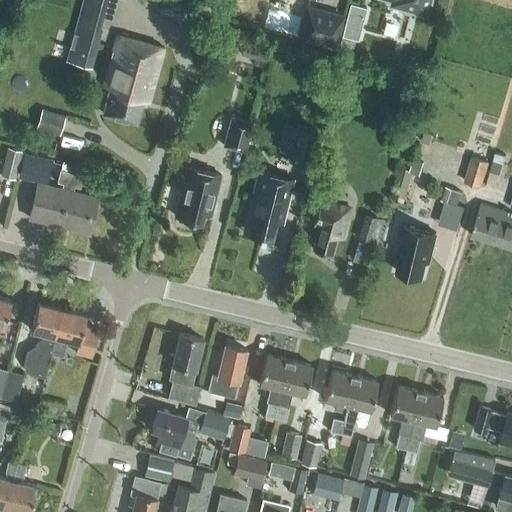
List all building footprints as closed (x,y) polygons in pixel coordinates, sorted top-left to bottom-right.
[(392,0),(392,3),(425,12),(428,0),(392,0)] [(355,1),(347,35),(364,38),(371,5),(355,1)] [(335,48),(345,14),(306,3),(296,38),(335,48)] [(94,55),(105,15),(86,9),(82,24),(76,22),(69,48),(94,55)] [(149,101),(164,47),(117,34),(103,85),(109,86),(102,112),(137,122),(143,100),(149,101)] [(263,61),(267,47),(244,40),(240,54),(263,61)] [(60,135),(65,114),(42,108),(36,129),(60,135)] [(244,152),(253,121),(231,115),(222,146),(244,152)] [(314,159),(321,131),(285,122),(279,151),(314,159)] [(15,179),(22,150),(7,146),(0,175),(15,179)] [(42,179),(48,158),(23,151),(17,172),(42,179)] [(472,156),(464,181),(481,187),(489,161),(472,156)] [(413,158),(409,170),(414,171),(420,174),(424,161),(413,158)] [(211,214),(221,174),(186,166),(174,215),(202,222),(204,212),(211,214)] [(58,224),(71,171),(60,169),(57,181),(63,183),(61,188),(38,182),(29,217),(58,224)] [(281,222),(292,178),(259,170),(249,209),(256,211),(250,233),(270,238),(275,220),(281,222)] [(71,171),(58,224),(88,232),(96,197),(73,191),(74,185),(80,187),(83,174),(71,171)] [(446,186),(442,198),(457,203),(461,191),(446,186)] [(344,230),(350,207),(320,199),(308,239),(314,241),(312,249),(331,254),(338,229),(344,230)] [(511,246),(511,212),(481,203),(471,234),(511,246)] [(375,243),(383,219),(364,213),(357,237),(375,243)] [(400,256),(396,270),(422,276),(426,261),(429,261),(437,232),(404,224),(396,255),(400,256)] [(0,295),(0,325),(4,327),(11,298),(0,295)] [(51,352),(62,307),(38,301),(31,329),(43,332),(42,337),(36,341),(35,345),(26,350),(23,363),(29,373),(45,377),(51,352)] [(62,307),(51,352),(62,355),(66,338),(78,341),(76,352),(91,356),(98,329),(83,325),(86,313),(62,307)] [(195,369),(203,338),(179,332),(171,363),(181,365),(178,379),(190,382),(193,369),(195,369)] [(238,380),(246,348),(224,343),(217,374),(211,373),(207,390),(234,397),(238,380)] [(274,417),(289,359),(266,353),(258,382),(271,385),(264,414),(274,417)] [(289,359),(274,417),(285,419),(288,406),(287,406),(291,390),(305,393),(312,364),(289,359)] [(7,369),(0,397),(16,401),(23,373),(7,369)] [(347,404),(354,374),(331,369),(324,398),(336,401),(334,409),(341,411),(343,403),(347,404)] [(343,419),(340,433),(350,435),(353,422),(354,422),(357,406),(370,409),(377,380),(354,374),(347,404),(343,419)] [(193,403),(197,388),(172,381),(167,396),(193,403)] [(413,419),(420,390),(397,385),(389,414),(401,417),(398,433),(395,446),(406,449),(409,435),(413,419)] [(420,390),(413,419),(436,425),(443,396),(420,390)] [(0,440),(9,405),(0,402),(0,440)] [(505,413),(492,409),(492,408),(479,404),(473,428),(485,431),(487,425),(500,429),(497,439),(511,443),(511,412),(506,411),(505,413)] [(158,408),(152,428),(159,431),(154,447),(158,448),(158,449),(175,454),(176,454),(189,458),(195,437),(193,436),(195,429),(199,430),(223,437),(228,417),(204,410),(188,405),(185,416),(158,408)] [(340,433),(343,419),(332,417),(329,430),(340,433)] [(228,422),(224,434),(229,436),(226,445),(244,451),(251,427),(233,422),(232,423),(228,422)] [(280,454),(296,457),(302,433),(286,429),(280,454)] [(409,435),(406,449),(416,451),(419,438),(409,435)] [(321,442),(306,438),(301,462),(315,465),(321,442)] [(454,449),(447,473),(486,484),(487,481),(500,485),(498,494),(494,507),(511,511),(511,475),(504,473),(491,469),(494,458),(454,449)] [(368,455),(367,454),(355,452),(350,471),(364,475),(368,455)] [(168,480),(173,458),(148,453),(143,475),(168,480)] [(261,480),(266,459),(239,453),(234,473),(261,480)] [(0,505),(6,507),(17,462),(7,460),(5,471),(7,472),(6,477),(0,475),(0,505)] [(17,462),(6,507),(26,511),(29,511),(36,484),(19,480),(20,475),(22,476),(25,464),(17,462)] [(301,493),(306,469),(293,466),(288,490),(301,493)] [(203,511),(214,471),(194,467),(189,487),(177,484),(169,511),(203,511)] [(316,471),(311,493),(325,496),(338,499),(343,477),(331,474),(316,471)] [(153,511),(157,497),(156,497),(160,481),(147,478),(134,475),(130,492),(135,494),(130,511),(153,511)] [(371,511),(378,486),(362,483),(355,511),(371,511)] [(378,511),(391,511),(397,491),(382,487),(376,511),(378,511)] [(406,490),(401,510),(408,511),(415,511),(420,493),(406,490)] [(242,511),(246,498),(220,492),(215,511),(242,511)] [(262,499),(258,511),(281,511),(284,504),(262,499)]
